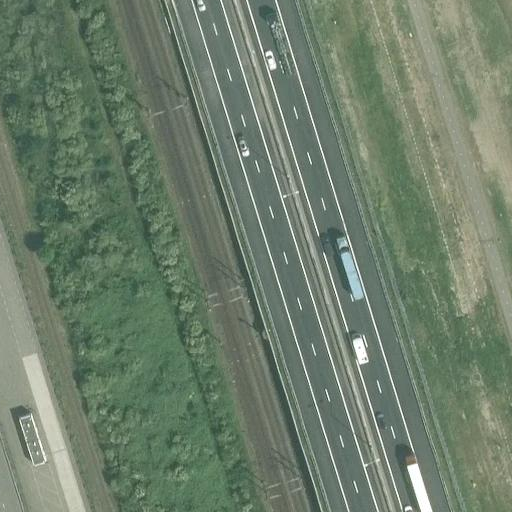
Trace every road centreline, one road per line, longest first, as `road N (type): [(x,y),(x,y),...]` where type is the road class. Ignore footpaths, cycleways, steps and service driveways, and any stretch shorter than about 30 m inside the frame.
road 1 (motorway): [(208,0),(365,511)]
road 2 (motorway): [(414,511),(258,0)]
